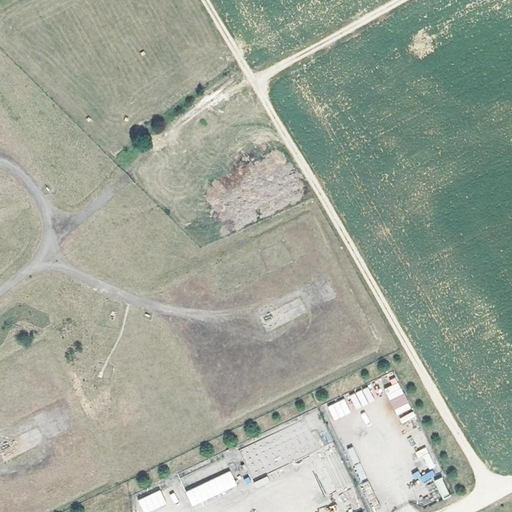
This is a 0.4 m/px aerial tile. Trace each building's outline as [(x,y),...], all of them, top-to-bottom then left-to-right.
[(396,415),(411,409),(398,382),(384,388),(396,415)] [(369,387),(350,395),(355,409),(374,401),(369,387)] [(334,420),(351,413),(344,398),(327,406),(334,420)] [(403,423),(415,416),(412,411),(400,418),(403,423)] [(237,448),(253,482),(320,451),(304,417),(237,448)] [(191,506),(237,486),(230,471),(185,490),(191,506)] [(423,483),(435,476),(432,471),(420,477),(423,483)] [(434,481),(442,498),(450,495),(441,477),(434,481)] [(366,495),(373,492),(367,481),(361,484),(366,495)] [(140,496),(146,511),(147,511),(166,503),(159,488),(140,496)]
